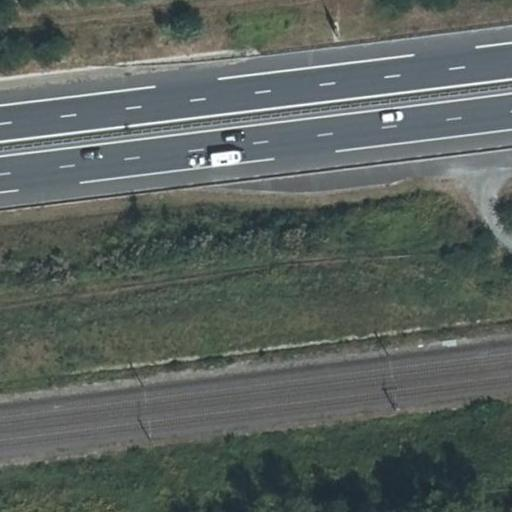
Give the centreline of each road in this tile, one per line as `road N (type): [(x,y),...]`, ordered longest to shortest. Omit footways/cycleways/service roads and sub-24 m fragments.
road 1 (motorway): [(0,175),(511,111)]
road 2 (motorway): [(511,57),(0,121)]
